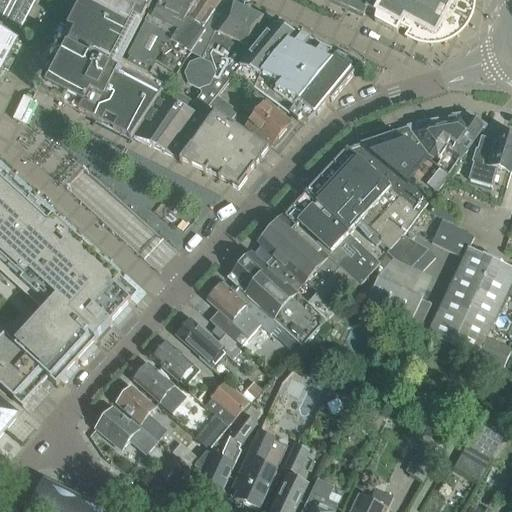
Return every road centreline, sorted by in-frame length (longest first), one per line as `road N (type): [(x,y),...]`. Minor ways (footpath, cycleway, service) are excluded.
road 1 (residential): [(174,301),(320,141),(406,85)]
road 2 (residential): [(0,142),(174,301)]
road 3 (residential): [(406,85),(382,55),(265,0)]
road 4 (residential): [(62,424),(174,301)]
road 5 (residential): [(59,0),(0,116)]
road 6 (residential): [(150,511),(100,486),(74,456),(62,424)]
